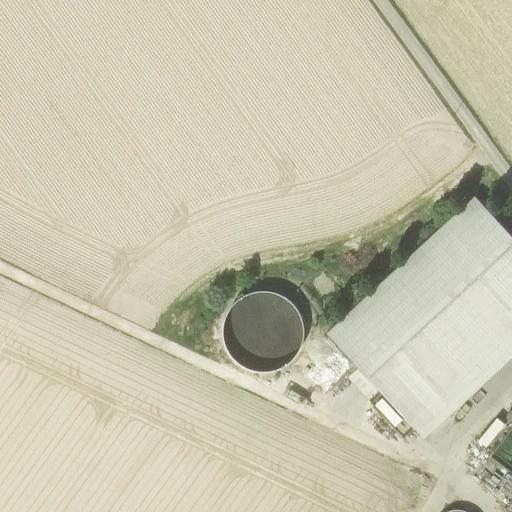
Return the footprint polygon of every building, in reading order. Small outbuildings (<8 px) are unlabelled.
[(327,335),(409,424),(511,328),(511,238),(475,198),(327,335)] [(295,309),(283,299),(269,293),(253,294),(239,301),(229,312),(223,327),(224,342),(231,357),(242,367),(257,372),(272,372),(287,365),(297,353),(302,339),(302,323),(295,309)] [(511,358),(511,328),(409,424),(424,440),(511,358)] [(491,449),(511,425),(502,417),(482,441),(491,449)] [(511,426),(488,459),(511,476),(511,426)]
